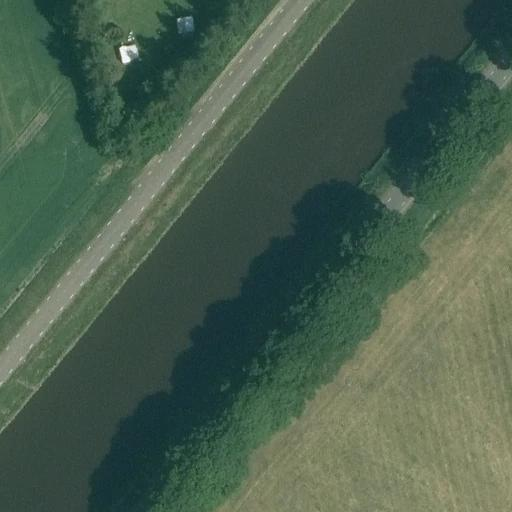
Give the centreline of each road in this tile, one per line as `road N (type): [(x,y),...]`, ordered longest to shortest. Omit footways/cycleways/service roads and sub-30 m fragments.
road 1 (tertiary): [(145,511),(511,59)]
road 2 (tertiary): [(302,0),(0,372)]
